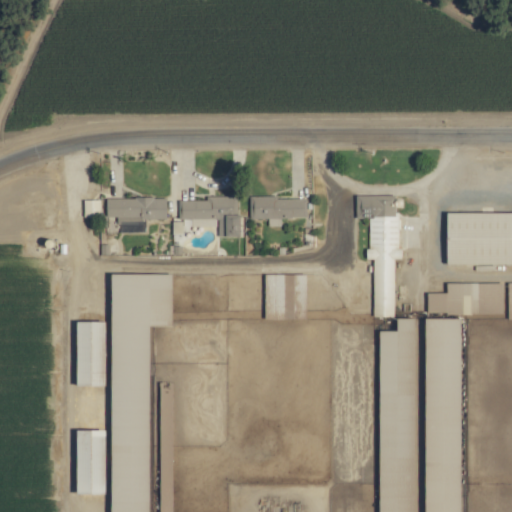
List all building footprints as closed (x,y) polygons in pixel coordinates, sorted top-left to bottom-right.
[(372,316),(393,316),(393,258),(397,258),(397,194),(354,194),(354,218),(367,218),(367,259),(372,259),(372,316)] [(165,197),(105,196),(105,215),(116,215),(116,219),(164,220),(165,197)] [(305,196),(248,197),(249,218),(268,218),(268,225),(280,225),(280,217),(305,216),(305,196)] [(237,236),(237,197),(179,198),(179,218),(190,218),(190,225),(217,225),(217,236),(237,236)] [(99,198),(82,199),(83,216),(99,216),(99,198)] [(511,211),(446,211),(445,263),(511,263),(511,211)] [(304,273),(264,274),(264,319),(305,318),(304,273)] [(426,292),(426,313),(502,312),(502,281),(445,282),(445,291),(426,292)] [(377,330),(378,392),(387,392),(387,395),(405,394),(405,392),(415,392),(415,371),(423,370),(422,338),(414,338),(414,317),(395,317),(395,329),(377,330)] [(75,320),(74,385),(104,385),(104,320),(75,320)] [(75,429),(75,493),(104,493),(104,429),(75,429)]
